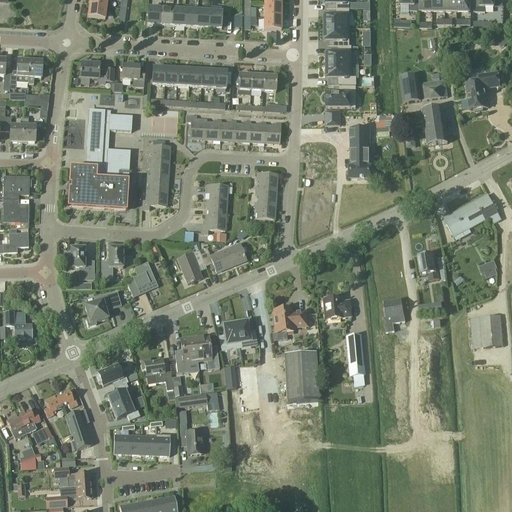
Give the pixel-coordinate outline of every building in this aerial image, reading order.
[(324,4),(324,6),(326,6),(337,6),(337,12),(349,12),(349,11),(349,5),(348,0),(322,0),(323,4),(324,4)] [(409,13),(420,14),(419,0),(400,0),(400,7),(409,7),(409,13)] [(419,0),(420,14),(432,14),(432,0),(419,0)] [(432,0),(432,14),(444,14),(444,0),(432,0)] [(444,0),(444,14),(457,14),(456,0),(444,0)] [(469,0),(456,0),(457,14),(469,14),(469,0)] [(493,9),(493,0),(473,0),(473,14),(485,14),(485,8),(493,9)] [(106,8),(90,6),(88,18),(105,20),(106,8)] [(264,19),(281,19),(281,7),(264,7),(264,19)] [(124,23),(126,10),(119,9),(118,22),(124,23)] [(147,26),(159,27),(161,10),(148,9),(147,26)] [(161,10),(159,27),(172,28),(173,11),(161,10)] [(173,11),(172,28),(184,29),(185,11),(173,11)] [(185,11),(184,29),(196,29),(197,12),(185,11)] [(197,12),(196,29),(209,30),(210,13),(197,12)] [(349,12),(337,12),(337,18),(326,18),(324,18),(324,19),(323,19),(323,26),(324,26),(324,30),(349,30),(349,12)] [(210,13),(209,30),(221,31),(222,13),(210,13)] [(281,32),(281,19),(264,19),(264,32),(281,32)] [(326,43),(337,43),(337,50),(339,50),(339,49),(349,49),(349,48),(349,30),(324,30),(324,35),(323,35),(323,41),(324,41),(324,43),(326,43)] [(508,44),(501,36),(495,41),(501,49),(508,44)] [(326,63),(326,68),(351,68),(351,48),(349,48),(349,49),(339,49),(339,50),(339,55),(328,55),(326,55),(326,57),(325,57),(325,63),(326,63)] [(10,72),(10,87),(9,91),(15,91),(16,85),(28,85),(28,79),(29,63),(24,63),(25,60),(18,59),(18,62),(17,62),(16,72),(10,72)] [(3,86),(10,87),(10,72),(4,72),(5,61),(0,61),(0,77),(4,78),(3,86)] [(42,64),(29,63),(28,79),(29,79),(28,86),(28,87),(33,87),(33,80),(41,80),(42,64)] [(104,83),(104,84),(114,85),(114,71),(105,70),(105,72),(99,72),(99,66),(81,65),(80,80),(98,81),(98,83),(104,83)] [(144,74),(138,73),(139,69),(122,68),(122,82),(136,83),(135,89),(143,90),(144,74)] [(351,68),(326,68),(326,72),(325,72),(325,79),(326,79),(326,80),(328,80),(339,80),(339,87),(356,87),(356,80),(351,80),(351,68)] [(151,86),(164,87),(165,70),(152,69),(151,86)] [(177,71),(165,70),(164,87),(176,88),(177,71)] [(190,71),(177,71),(176,88),(189,89),(190,71)] [(189,89),(201,89),(202,72),(190,71),(189,89)] [(202,72),(201,89),(213,90),(214,73),(202,72)] [(227,73),(214,73),(213,90),(226,91),(227,73)] [(474,111),(474,113),(482,112),(482,110),(487,110),(485,93),(487,90),(499,88),(497,74),(479,77),(480,83),(465,85),(468,101),(461,102),(462,111),(469,110),(469,112),(474,111)] [(250,97),(250,92),(251,92),(251,77),(239,76),(238,92),(238,96),(250,97)] [(263,93),(264,78),(251,77),(251,92),(263,93)] [(399,80),(403,106),(421,103),(417,77),(399,80)] [(277,78),(264,78),(263,93),(276,94),(277,78)] [(433,83),(419,85),(422,103),(448,99),(445,82),(439,83),(433,83)] [(355,110),(355,89),(339,89),(339,96),(335,96),(326,96),(326,97),(325,97),(325,104),(326,104),(326,110),(355,110)] [(25,97),(24,103),(39,104),(48,105),(48,96),(40,95),(39,98),(25,97)] [(39,104),(24,103),(24,109),(38,110),(40,112),(47,113),(48,105),(39,104)] [(280,107),(266,106),(266,109),(262,109),(262,114),(280,115),(280,107)] [(350,130),(350,168),(349,168),(349,181),(371,181),(371,168),(370,168),(370,130),(369,130),(369,116),(368,117),(368,108),(356,108),(356,117),(355,117),(355,130),(350,130)] [(422,112),(423,116),(414,117),(415,126),(424,125),(427,148),(447,145),(442,109),(422,112)] [(69,186),(71,186),(71,191),(69,191),(68,207),(126,211),(129,154),(107,152),(109,133),(131,134),(132,119),(112,118),(111,128),(109,128),(110,114),(88,112),(85,171),(70,170),(69,186)] [(325,128),(340,128),(340,114),(325,114),(325,128)] [(196,117),(186,116),(186,124),(191,124),(190,141),(198,142),(198,139),(204,139),(204,142),(205,142),(206,121),(196,120),(196,117)] [(11,119),(5,119),(4,119),(4,133),(10,134),(10,144),(23,144),(23,128),(11,127),(11,119)] [(23,121),(23,144),(35,145),(35,137),(40,137),(40,130),(35,130),(35,128),(28,128),(28,121),(23,121)] [(206,121),(205,142),(213,142),(213,140),(219,140),(219,143),(221,121),(213,121),(213,125),(206,124),(206,121)] [(221,122),(221,121),(219,143),(228,143),(228,140),(234,141),(234,144),(235,123),(228,122),(228,126),(221,125),(221,122)] [(236,123),(235,123),(234,144),(243,144),(243,141),(249,142),(249,145),(250,123),(243,123),(242,127),(236,126),(236,123)] [(250,123),(249,145),(257,145),(258,142),(264,143),(263,145),(264,145),(265,124),(258,124),(257,127),(250,127),(250,123)] [(265,124),(264,145),(272,146),(272,143),(278,143),(278,146),(279,146),(280,125),(272,125),(272,128),(265,128),(265,124)] [(169,149),(149,148),(148,156),(152,156),(152,163),(148,163),(169,164),(169,155),(166,155),(167,149),(169,149)] [(169,164),(148,163),(148,170),(151,170),(151,178),(147,177),(147,178),(168,179),(168,170),(165,170),(166,164),(169,164)] [(259,184),(259,191),(276,192),(276,183),(273,183),(274,177),(277,177),(257,176),(256,183),(259,184)] [(146,192),(146,193),(164,194),(167,194),(167,185),(165,185),(165,179),(168,179),(147,178),(147,185),(150,185),(150,192),(146,192)] [(0,201),(13,202),(13,197),(29,197),(29,179),(3,179),(3,198),(0,198),(0,201)] [(210,203),(227,204),(227,188),(207,187),(207,195),(210,195),(210,203)] [(258,198),(258,205),(275,206),(275,198),(273,198),(273,192),(276,192),(259,191),(255,191),(255,198),(258,198)] [(164,194),(146,193),(146,203),(142,202),(142,212),(149,212),(150,208),(166,209),(167,200),(164,200),(164,194)] [(453,239),(497,215),(488,197),(443,221),(453,239)] [(0,201),(3,202),(2,225),(20,225),(20,230),(28,231),(29,207),(13,206),(13,202),(0,201)] [(205,217),(226,218),(227,204),(210,203),(206,203),(206,210),(209,211),(209,217),(205,217)] [(258,206),(255,205),(254,213),(257,213),(257,220),(274,221),(275,206),(258,205),(258,206)] [(225,233),(226,218),(205,217),(205,227),(201,227),(200,237),(207,237),(208,232),(225,233)] [(16,232),(8,232),(9,247),(3,247),(3,255),(17,255),(17,250),(28,249),(28,235),(16,236),(16,232)] [(186,243),(195,242),(195,234),(186,234),(186,243)] [(225,244),(226,236),(216,235),(216,244),(225,244)] [(152,247),(148,248),(153,260),(157,258),(152,247)] [(199,253),(205,268),(212,265),(216,275),(246,263),(239,247),(210,258),(206,250),(199,253)] [(77,250),(77,249),(72,249),(72,250),(70,250),(70,257),(67,257),(67,263),(70,263),(70,269),(70,270),(79,270),(79,282),(93,282),(93,264),(84,264),(84,250),(77,250)] [(125,263),(125,260),(125,258),(122,258),(122,250),(118,250),(118,249),(112,249),(112,250),(108,250),(108,264),(101,264),(101,280),(111,280),(111,270),(122,270),(122,263),(125,263)] [(205,268),(199,253),(192,256),(191,256),(177,261),(187,286),(201,280),(197,269),(204,266),(205,268)] [(421,277),(427,276),(428,283),(439,281),(438,270),(435,271),(433,256),(418,258),(421,277)] [(157,287),(155,282),(150,271),(147,264),(133,270),(137,278),(126,283),(132,298),(157,287)] [(482,276),(484,275),(487,280),(496,277),(494,271),(495,271),(493,264),(479,269),(482,276)] [(86,321),(88,328),(96,326),(96,324),(108,320),(106,313),(121,308),(117,294),(97,300),(98,304),(85,307),(88,320),(86,321)] [(326,301),(324,301),(324,303),(323,304),(323,309),(325,311),(326,322),(341,320),(341,319),(351,318),(349,302),(340,303),(340,300),(334,300),(332,299),(327,299),(326,301)] [(401,301),(388,303),(383,304),(386,319),(383,320),(386,335),(395,333),(393,326),(405,323),(401,301)] [(431,316),(442,315),(441,305),(430,307),(431,316)] [(294,329),(307,328),(305,313),(292,315),(291,310),(273,313),(276,335),(294,332),(294,329)] [(24,314),(14,315),(3,315),(3,329),(14,329),(15,342),(31,341),(31,327),(24,328),(24,314)] [(503,348),(500,317),(470,320),(473,351),(503,348)] [(235,325),(239,350),(257,347),(255,335),(249,336),(247,323),(235,325)] [(239,350),(235,325),(223,327),(225,340),(219,341),(221,353),(239,350)] [(438,429),(440,468),(456,467),(449,336),(428,337),(433,429),(438,429)] [(346,338),(350,378),(365,377),(361,337),(346,338)] [(208,338),(194,340),(197,364),(206,362),(207,372),(219,371),(217,354),(210,355),(208,338)] [(198,373),(197,364),(194,340),(180,341),(182,358),(175,359),(177,376),(198,373)] [(385,419),(405,418),(402,354),(382,355),(385,419)] [(321,451),(319,419),(315,355),(284,357),(287,413),(266,414),(269,454),(321,451)] [(146,378),(147,387),(155,386),(165,384),(166,393),(173,392),(173,390),(172,385),(170,373),(163,375),(161,362),(149,364),(149,361),(140,362),(142,371),(145,371),(146,378)] [(261,366),(240,368),(246,443),(267,441),(261,366)] [(115,390),(122,387),(127,385),(125,379),(122,380),(117,367),(110,370),(109,369),(103,371),(104,373),(97,375),(98,377),(96,377),(98,383),(100,382),(102,388),(114,384),(116,389),(115,389),(115,390)] [(234,369),(226,370),(228,391),(236,391),(234,369)] [(227,383),(210,384),(211,392),(228,391),(227,383)] [(111,411),(129,404),(122,387),(115,390),(118,395),(107,399),(111,411)] [(69,411),(77,407),(74,402),(73,403),(68,392),(56,398),(62,409),(67,407),(69,411)] [(207,406),(205,396),(178,400),(179,410),(207,406)] [(62,409),(56,398),(45,404),(48,410),(43,412),(47,419),(53,416),(52,415),(62,409)] [(143,398),(136,400),(140,411),(146,408),(143,398)] [(111,411),(116,422),(127,417),(129,423),(139,419),(137,413),(133,414),(129,404),(111,411)] [(17,418),(26,437),(36,431),(34,426),(40,423),(36,416),(31,418),(29,412),(17,418)] [(66,418),(65,418),(71,435),(73,443),(70,444),(72,453),(76,452),(77,453),(78,452),(91,448),(79,413),(66,418)] [(15,442),(26,437),(17,418),(6,424),(15,442)] [(165,430),(177,431),(178,422),(166,421),(165,430)] [(188,458),(202,457),(200,433),(186,434),(186,426),(179,427),(180,439),(186,438),(188,458)] [(46,428),(40,431),(46,442),(52,439),(47,430),(46,428)] [(113,457),(127,457),(128,438),(114,437),(113,457)] [(156,437),(156,439),(155,458),(169,459),(170,437),(156,437)] [(127,457),(141,458),(142,439),(128,438),(127,457)] [(142,439),(141,458),(155,458),(156,439),(142,439)] [(40,456),(34,457),(35,461),(35,468),(35,471),(44,471),(43,464),(40,464),(40,456)] [(35,471),(35,468),(35,461),(34,457),(29,457),(30,464),(27,464),(28,472),(35,471)] [(75,468),(74,460),(61,461),(62,469),(75,468)] [(68,489),(73,489),(90,488),(89,475),(72,476),(72,477),(68,477),(68,469),(53,470),(54,481),(67,480),(68,489)] [(90,488),(73,489),(73,495),(74,501),(91,500),(91,499),(93,499),(92,493),(90,493),(90,488)] [(176,511),(174,498),(160,501),(162,511),(176,511)] [(162,511),(160,501),(147,504),(148,511),(162,511)]
